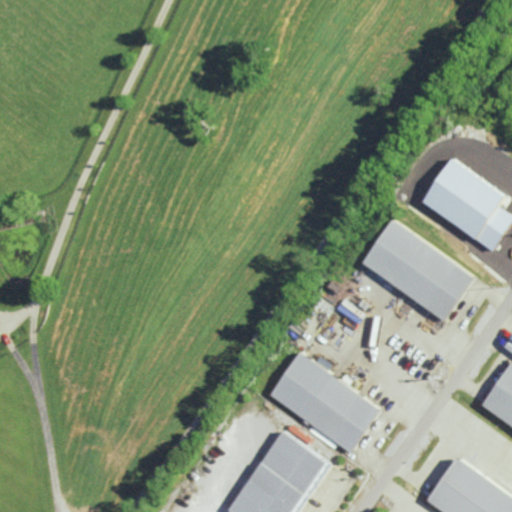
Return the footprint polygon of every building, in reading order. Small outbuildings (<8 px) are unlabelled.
[(428,204),(499,250),(511,230),(511,211),(508,209),(511,203),(511,195),(457,159),(428,204)] [(368,264),(451,320),(480,276),(398,221),(368,264)] [(274,398),(357,453),(386,409),(331,373),(336,365),(324,357),(320,363),(304,352),(274,398)] [(511,370),(487,408),(511,424),(511,370)] [(302,511),(334,463),(285,432),(234,511),(302,511)] [(444,511),(511,511),(511,491),(461,459),(432,504),(444,511)]
